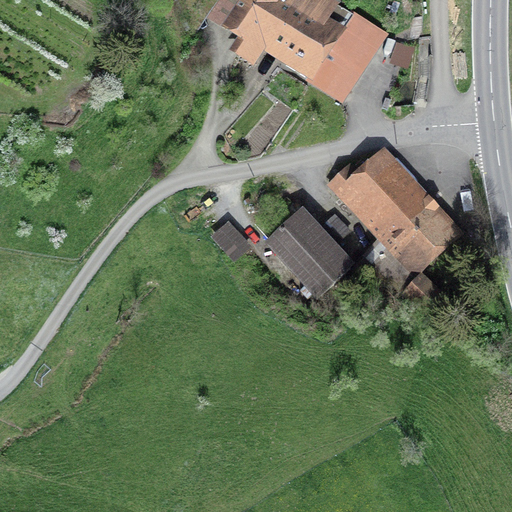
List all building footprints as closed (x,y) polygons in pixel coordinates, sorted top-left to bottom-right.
[(202,0),(210,5),(205,12),(246,40),(237,53),(252,63),(268,40),(292,56),(286,64),(341,100),(383,36),(324,0),(202,0)] [(399,42),(392,59),(409,66),(416,49),(399,42)] [(378,269),(406,295),(421,279),(413,272),(449,238),(376,159),(357,177),(349,168),(329,187),(338,197),(346,189),(389,235),(378,246),(389,258),(378,269)] [(270,241),(321,296),(351,269),(300,214),(270,241)] [(319,231),(333,247),(349,233),(335,217),(319,231)] [(216,238),(234,258),(246,247),(228,228),(216,238)] [(421,278),(421,279),(406,295),(426,314),(441,297),(421,278)]
